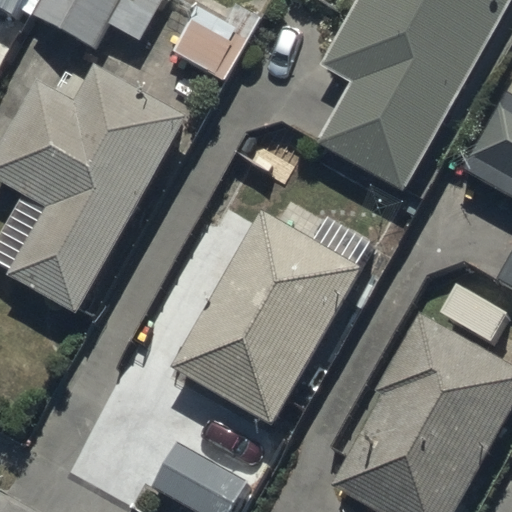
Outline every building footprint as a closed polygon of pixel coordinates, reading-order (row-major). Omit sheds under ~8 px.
[(0,0),(0,22),(19,33),(37,0),(0,0)] [(52,0),(37,29),(99,63),(114,36),(145,52),(173,0),(52,0)] [(325,158),(409,205),(511,21),(511,0),(357,0),(355,5),(367,12),(328,82),(358,99),(325,158)] [(203,23),(178,72),(231,99),(268,29),(242,16),(230,38),(203,23)] [(15,290),(81,329),(196,136),(104,81),(79,122),(42,100),(0,171),(0,193),(26,209),(0,252),(0,274),(18,286),(15,290)] [(467,187),(511,211),(511,274),(500,296),(511,302),(511,109),(510,108),(467,187)] [(268,228),(178,384),(279,444),(372,286),(363,281),(376,260),(331,233),(317,257),(268,228)] [(346,511),(474,511),(511,441),(511,379),(426,335),(336,507),(346,511)] [(186,458),(159,502),(175,511),(254,511),(260,503),(186,458)]
